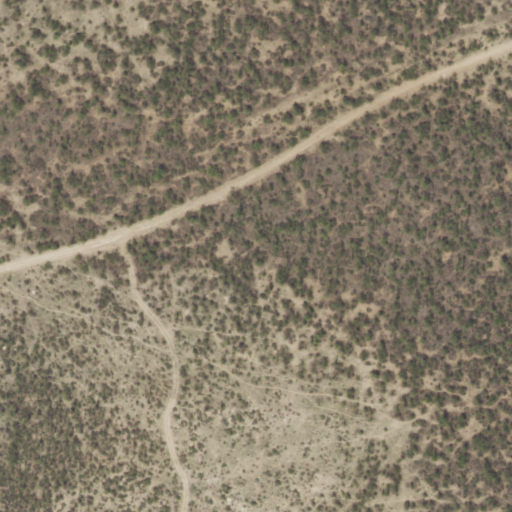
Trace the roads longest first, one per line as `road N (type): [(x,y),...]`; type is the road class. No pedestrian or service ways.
road 1 (track): [(0,266),(112,240),(246,181),(359,111),(511,42)]
road 2 (track): [(112,240),(130,262),(134,293),(167,333),(176,365),(167,430),(187,484),(184,511)]
